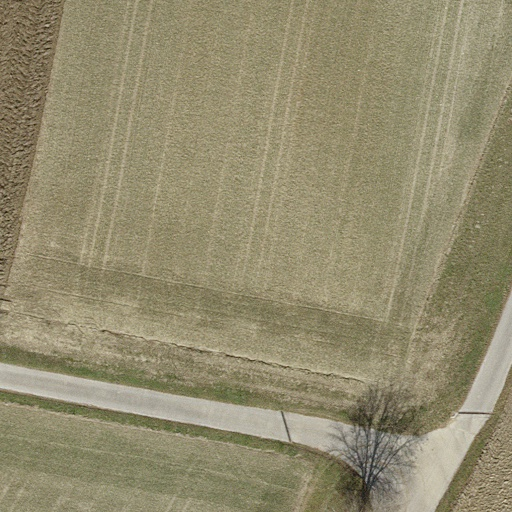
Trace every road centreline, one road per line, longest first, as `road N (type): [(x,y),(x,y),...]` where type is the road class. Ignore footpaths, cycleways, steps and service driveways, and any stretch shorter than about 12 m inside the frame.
road 1 (track): [(0,374),(347,439),(435,476)]
road 2 (track): [(435,476),(491,382),(511,326)]
